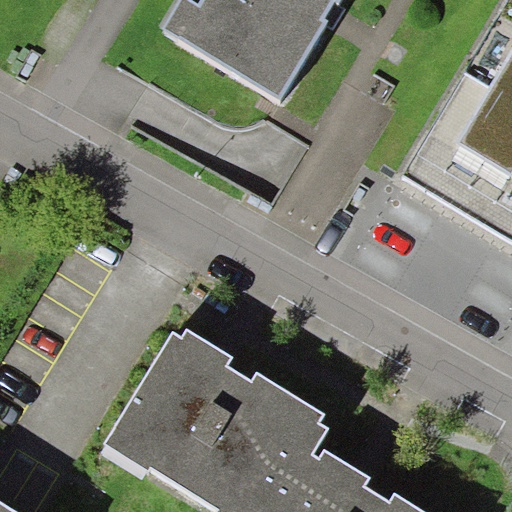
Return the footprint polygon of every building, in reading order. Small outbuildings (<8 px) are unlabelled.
[(189,0),(180,0),(164,27),(282,100),(341,0),(202,0),(199,6),(189,0)] [(511,0),(503,0),(399,175),(511,244),(511,0)] [(181,337),(171,331),(102,442),(147,470),(150,465),(219,508),(216,511),(273,511),(311,452),(327,427),(317,421),(323,412),(256,371),(251,379),(226,363),(231,355),(187,327),(181,337)] [(425,511),(394,493),(389,501),(363,485),(369,476),(324,448),(319,457),(311,452),(273,511),(425,511)] [(0,511),(22,511),(0,498),(0,511)]
